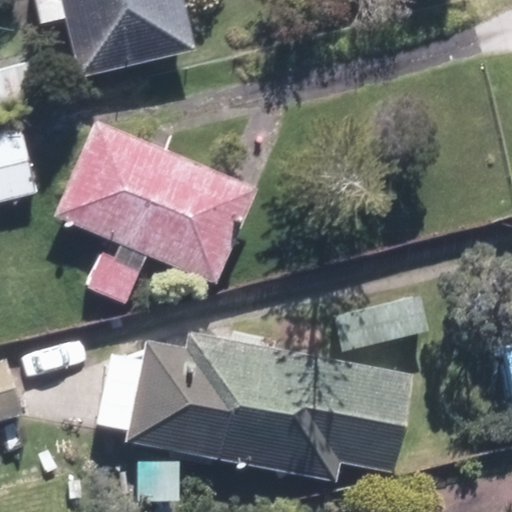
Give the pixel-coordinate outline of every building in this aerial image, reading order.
[(181,0),(64,0),(82,71),(193,45),(181,0)] [(248,186),(98,119),(59,207),(209,274),(248,186)] [(17,128),(0,132),(0,196),(31,190),(17,128)] [(417,292),(328,311),(336,346),(424,328),(417,292)] [(406,370),(192,329),(188,350),(155,344),(137,436),(332,474),(337,451),(388,461),(406,370)] [(5,367),(0,368),(0,413),(16,410),(5,367)]
